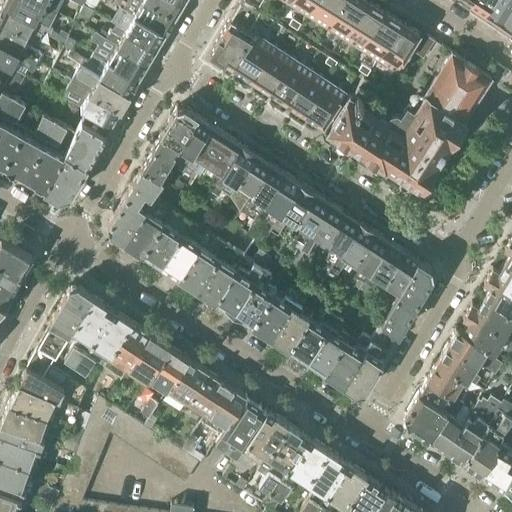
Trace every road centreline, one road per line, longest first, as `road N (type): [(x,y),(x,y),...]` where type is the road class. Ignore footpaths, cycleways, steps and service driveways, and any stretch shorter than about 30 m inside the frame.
road 1 (residential): [(366,430),(69,241)]
road 2 (residential): [(460,257),(172,66)]
road 3 (residential): [(172,66),(69,241)]
road 4 (residential): [(366,430),(460,257)]
road 5 (residential): [(0,363),(69,241)]
